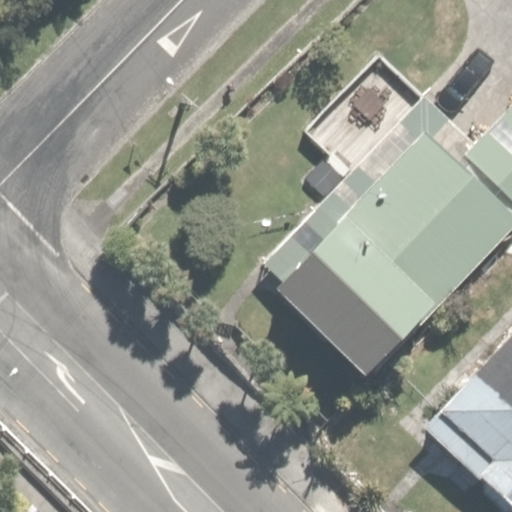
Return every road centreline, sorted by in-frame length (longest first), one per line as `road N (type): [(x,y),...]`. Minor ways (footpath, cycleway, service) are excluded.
road 1 (residential): [(218,511),(0,292)]
road 2 (residential): [(0,187),(182,0)]
